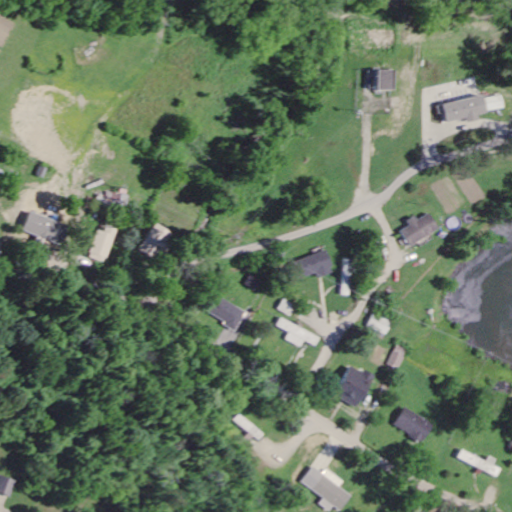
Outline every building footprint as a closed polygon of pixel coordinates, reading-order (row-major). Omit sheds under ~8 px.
[(392,70),(375,70),(375,91),(392,90),(392,70)] [(488,117),(484,97),(443,104),(447,124),(488,117)] [(60,245),(67,226),(32,212),(25,231),(60,245)] [(410,246),(440,232),(432,214),(418,220),(416,217),(408,221),(410,227),(403,231),(410,246)] [(167,254),(177,235),(157,224),(141,253),(157,261),(162,252),(167,254)] [(107,233),(99,231),(93,259),(111,263),(118,229),(108,227),(107,233)] [(293,264),(300,281),(318,274),(320,279),(336,272),(327,251),(293,264)] [(259,291),(263,280),(252,276),(248,286),(259,291)] [(241,329),(249,311),(218,297),(210,315),(241,329)] [(299,307),(286,300),(281,310),(293,317),(299,307)] [(393,324),(376,316),(370,328),(388,336),(393,324)] [(289,341),(304,348),(307,341),(318,347),(323,338),(283,318),(279,327),(292,333),(289,341)] [(390,366),(400,371),(407,356),(397,352),(390,366)] [(359,408),(376,378),(353,365),(336,396),(359,408)] [(437,425),(408,408),(397,426),(427,443),(437,425)] [(253,436),(261,443),(267,435),(242,415),(237,421),(254,435),(253,436)] [(496,466),(499,460),(492,457),(489,462),(465,451),(460,459),(500,478),(504,470),(496,466)] [(326,499),(322,505),(332,511),(333,511),(337,508),(342,511),(344,511),(355,497),(342,488),(346,483),(328,470),(314,490),(326,499)] [(15,481),(0,477),(0,494),(10,498),(15,481)]
